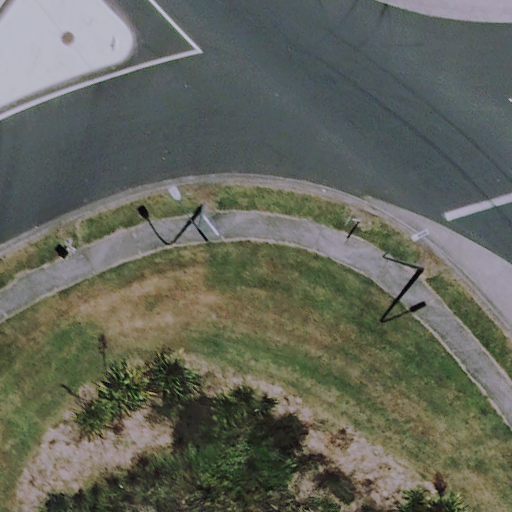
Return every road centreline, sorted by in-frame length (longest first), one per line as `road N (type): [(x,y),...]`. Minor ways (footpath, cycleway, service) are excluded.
road 1 (tertiary): [(508,98),(378,79),(258,25),(227,0)]
road 2 (unclassified): [(0,90),(95,0)]
